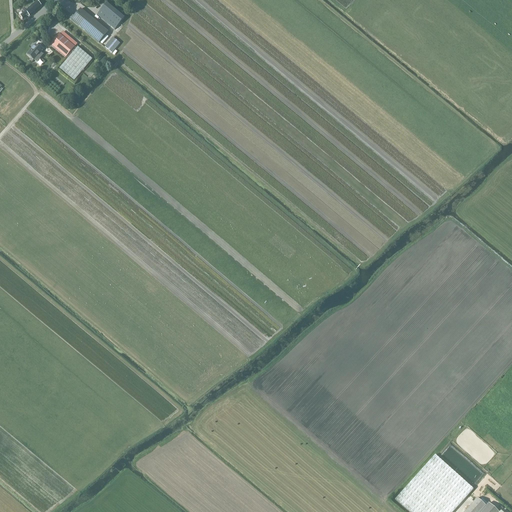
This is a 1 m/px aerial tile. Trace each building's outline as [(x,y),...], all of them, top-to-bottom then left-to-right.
[(28,15),(30,17),(41,7),(37,1),(27,10),(27,9),(22,12),(23,13),(20,16),(23,20),(28,15)] [(124,18),(107,4),(97,15),(115,30),(124,18)] [(108,32),(81,9),(74,17),(71,15),(68,18),(71,20),(99,43),(108,32)] [(67,59),(76,49),(59,34),(50,45),(67,59)] [(113,38),(105,47),(112,53),(120,43),(113,38)] [(27,54),(34,60),(37,63),(43,55),(40,53),(42,51),(35,45),(27,54)] [(74,81),(92,60),(78,47),(76,49),(67,59),(59,69),(74,81)] [(452,511),(473,489),(435,455),(395,500),(408,511),(452,511)] [(497,511),(488,504),(486,506),(477,498),(465,511),(497,511)]
